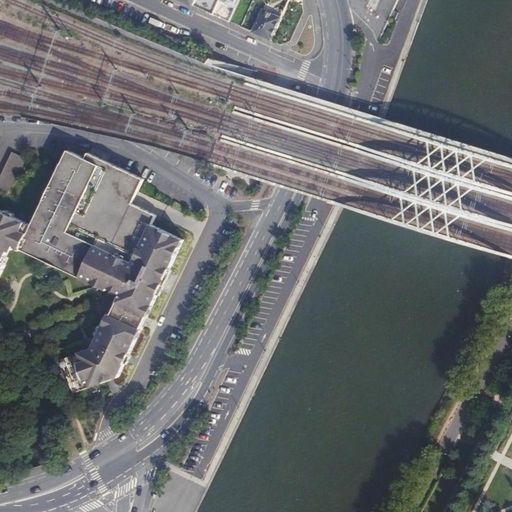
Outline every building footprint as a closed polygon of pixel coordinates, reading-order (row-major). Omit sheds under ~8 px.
[(216,0),(193,0),(190,6),(210,15),(216,0)] [(216,0),(210,15),(227,22),(237,0),(216,0)] [(251,33),(269,41),(279,19),(261,10),(251,33)] [(0,276),(6,263),(4,262),(10,250),(12,250),(14,248),(20,252),(21,250),(108,291),(111,286),(123,292),(112,315),(109,313),(93,349),(62,359),(74,394),(120,378),(186,240),(152,225),(157,215),(132,204),(144,178),(87,151),(85,157),(68,149),(32,226),(0,211),(0,276)] [(11,152),(0,175),(0,192),(6,196),(24,158),(11,152)]
